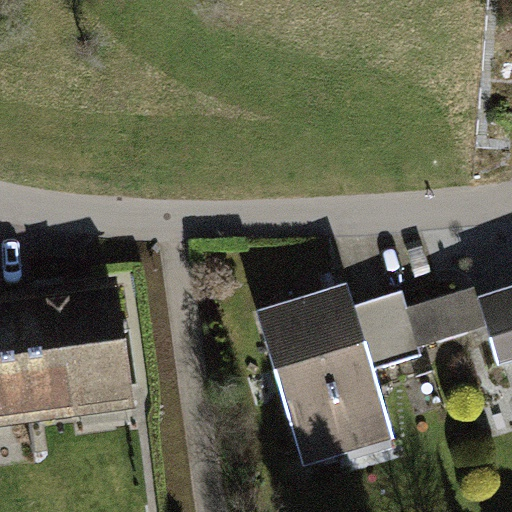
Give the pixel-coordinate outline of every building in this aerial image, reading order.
[(143,431),(122,273),(15,287),(34,420),(73,413),(77,440),(143,431)] [(15,287),(0,288),(0,424),(34,420),(15,287)] [(352,287),(261,314),(309,477),(400,450),(352,287)] [(411,306),(421,345),(473,331),(463,292),(411,306)] [(511,292),(475,305),(496,372),(511,366),(511,292)]
